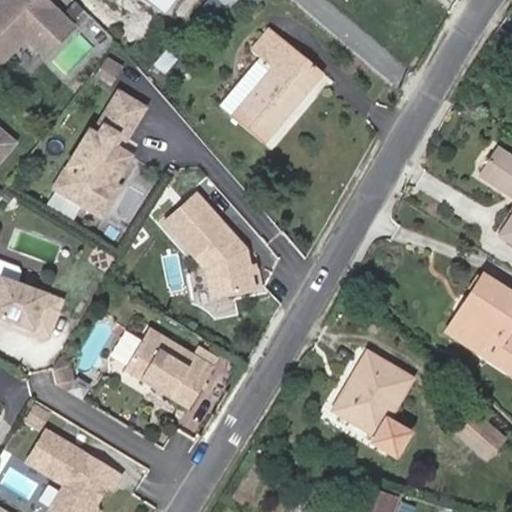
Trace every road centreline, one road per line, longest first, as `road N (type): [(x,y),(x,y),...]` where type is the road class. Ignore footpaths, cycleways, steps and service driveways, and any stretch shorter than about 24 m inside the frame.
road 1 (residential): [(183,511),(488,0)]
road 2 (unknown): [(204,478),(17,365)]
